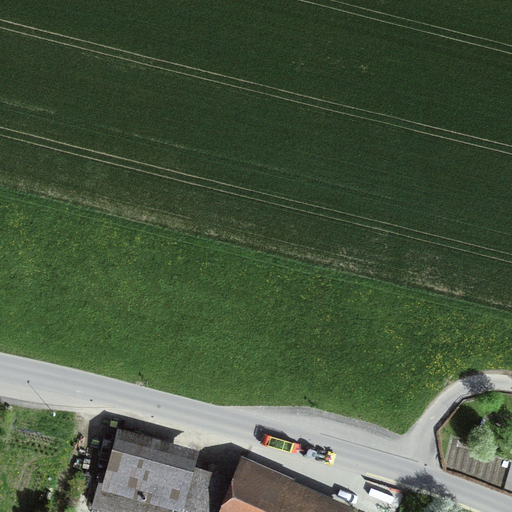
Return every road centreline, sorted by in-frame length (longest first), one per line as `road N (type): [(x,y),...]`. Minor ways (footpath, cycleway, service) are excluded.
road 1 (unclassified): [(0,366),(404,472)]
road 2 (unclassified): [(404,472),(445,403),(476,384),(511,383)]
